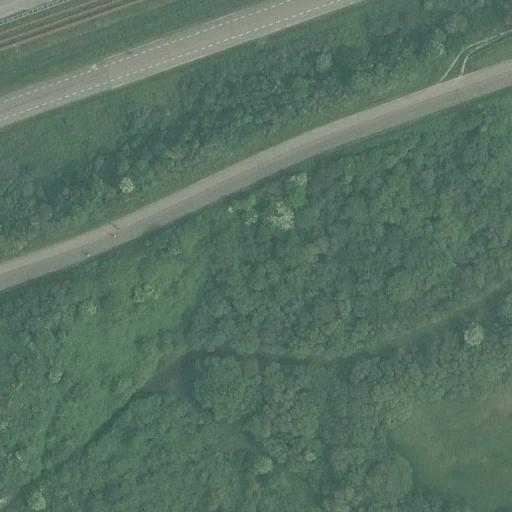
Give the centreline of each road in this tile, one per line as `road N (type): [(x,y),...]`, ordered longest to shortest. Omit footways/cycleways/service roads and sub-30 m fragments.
road 1 (unclassified): [(0,278),(107,241),(511,69)]
road 2 (unclassified): [(0,112),(317,0)]
